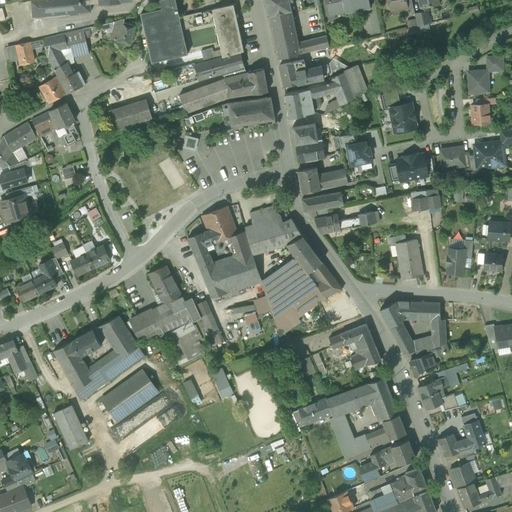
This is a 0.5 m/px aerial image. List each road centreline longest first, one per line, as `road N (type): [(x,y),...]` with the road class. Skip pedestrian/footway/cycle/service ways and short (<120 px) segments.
road 1 (residential): [(450,511),(375,319),(355,291)]
road 2 (residential): [(289,169),(212,192),(133,262)]
road 3 (residential): [(133,262),(72,97)]
road 4 (residential): [(289,169),(256,0)]
road 5 (unclassified): [(43,511),(132,476),(203,465)]
road 6 (residential): [(355,291),(511,303)]
road 7 (residential): [(133,262),(103,284),(1,329)]
road 8 (residential): [(355,291),(302,219),(289,169)]
road 9 (unknown): [(103,284),(137,349),(115,401)]
